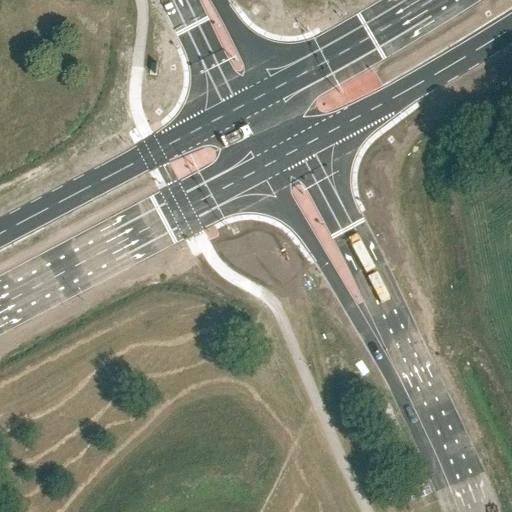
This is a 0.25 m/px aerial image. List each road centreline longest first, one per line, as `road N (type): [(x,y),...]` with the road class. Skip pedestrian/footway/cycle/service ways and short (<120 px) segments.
road 1 (primary): [(0,306),(264,167)]
road 2 (primary): [(233,111),(0,233)]
road 3 (primary): [(310,143),(511,27)]
road 4 (tertiary): [(390,354),(367,274),(310,143)]
road 5 (tertiary): [(264,167),(390,354)]
road 6 (primary): [(436,0),(278,87)]
road 7 (tertiary): [(467,511),(390,354)]
road 8 (tertiary): [(181,0),(233,111)]
